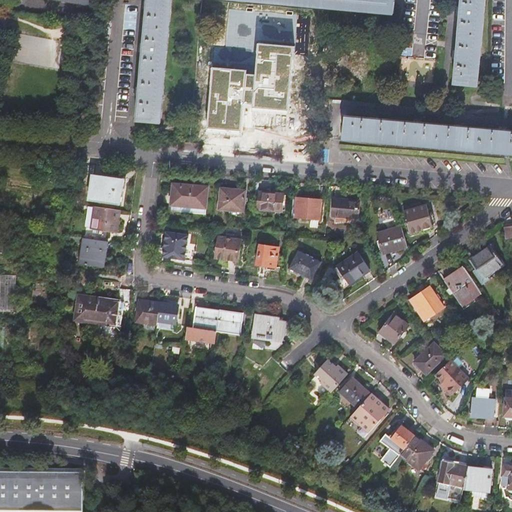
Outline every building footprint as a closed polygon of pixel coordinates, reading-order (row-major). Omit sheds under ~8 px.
[(174,0),(148,0),(149,2),(144,2),(144,11),(148,11),(145,45),(141,45),(140,53),(144,53),(141,89),(137,88),(136,96),(140,97),(138,121),(163,124),(170,44),(174,0)] [(226,0),(394,14),(395,0),(226,0)] [(463,0),(462,9),(458,9),(458,17),(462,18),(459,53),(455,53),(454,61),(458,62),(456,85),(480,87),(487,0),(463,0)] [(414,33),(405,32),(404,42),(413,43),(414,33)] [(247,70),(213,68),(209,128),(243,130),(244,105),(252,105),(251,109),(288,111),(294,47),(260,43),(256,74),(247,74),(247,70)] [(511,128),(345,115),(343,139),(511,153),(511,128)] [(124,182),(93,177),(90,200),(120,204),(124,182)] [(208,188),(174,185),(172,205),(206,209),(208,188)] [(247,191),(222,189),(220,210),(244,212),(247,191)] [(284,194),(260,192),(259,210),(282,212),(284,194)] [(323,201),(298,198),(296,217),(321,219),(323,201)] [(336,199),(329,199),(327,216),(334,217),(336,199)] [(360,201),(336,199),(334,217),(358,219),(360,201)] [(427,204),(404,212),(411,235),(434,227),(427,204)] [(118,232),(121,211),(95,207),(92,229),(118,232)] [(385,255),(408,247),(402,227),(378,233),(385,255)] [(189,236),(167,233),(163,258),(196,262),(198,247),(188,246),(189,236)] [(242,241),(219,237),(215,258),(239,262),(242,241)] [(103,267),(106,241),(84,239),(81,264),(103,267)] [(280,248),(261,245),(258,265),(276,268),(280,248)] [(491,247),(471,260),(477,269),(473,271),(482,285),(490,280),(488,276),(503,265),(491,247)] [(321,263),(300,251),(290,269),(312,280),(321,263)] [(358,253),(335,269),(342,279),(345,277),(351,285),(370,271),(358,253)] [(480,290),(465,269),(446,282),(461,304),(480,290)] [(16,276),(0,275),(0,309),(16,310),(16,276)] [(430,287),(423,292),(425,295),(412,304),(424,321),(444,307),(430,287)] [(76,321),(96,324),(99,298),(80,295),(76,321)] [(99,298),(96,324),(117,326),(120,301),(99,298)] [(136,322),(158,325),(159,321),(161,303),(139,300),(136,322)] [(161,303),(159,321),(177,324),(179,306),(161,303)] [(187,327),(186,339),(216,343),(217,331),(220,311),(197,308),(194,328),(187,327)] [(220,311),(217,331),(240,334),(243,314),(220,311)] [(409,325),(395,314),(381,333),(395,343),(409,325)] [(277,319),(257,316),(254,338),(272,341),(272,339),(283,341),(290,325),(277,323),(277,319)] [(435,343),(415,362),(427,374),(447,355),(435,343)] [(469,378),(451,359),(436,374),(443,382),(447,386),(445,388),(451,395),(469,378)] [(321,384),(332,393),(349,375),(338,366),(337,367),(328,360),(315,375),(323,382),(321,384)] [(359,409),(371,395),(353,379),(341,393),(359,409)] [(477,388),(477,397),(489,398),(490,389),(477,388)] [(389,410),(372,394),(371,395),(359,409),(376,425),(389,410)] [(489,398),(477,397),(474,397),(472,416),(494,418),(495,399),(489,398)] [(359,409),(351,417),(369,433),(376,425),(359,409)] [(380,462),(389,470),(401,455),(414,437),(401,427),(399,429),(390,440),(388,438),(386,436),(380,443),(389,451),(388,453),(386,455),(380,462)] [(390,440),(399,429),(396,427),(388,438),(390,440)] [(434,451),(415,436),(414,437),(401,455),(420,469),(434,451)] [(378,446),(371,454),(378,460),(385,452),(378,446)] [(464,486),(468,469),(454,466),(454,464),(445,462),(440,481),(464,486)] [(507,495),(511,495),(511,465),(505,465),(503,487),(507,487),(507,495)] [(78,467),(0,468),(0,511),(74,511),(79,511),(78,467)] [(484,469),(468,467),(468,469),(464,486),(464,488),(490,492),(492,473),(484,472),(484,469)]
